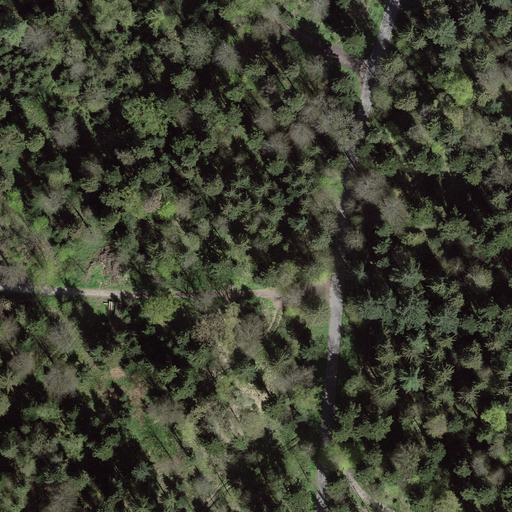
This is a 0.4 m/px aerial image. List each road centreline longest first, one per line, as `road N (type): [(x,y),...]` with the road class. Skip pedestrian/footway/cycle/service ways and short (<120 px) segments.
road 1 (unclassified): [(394,0),(348,180),(321,511)]
road 2 (track): [(336,293),(0,287)]
road 3 (track): [(373,74),(235,0)]
